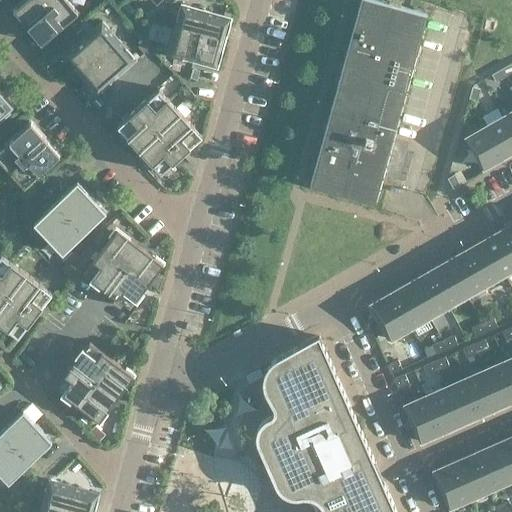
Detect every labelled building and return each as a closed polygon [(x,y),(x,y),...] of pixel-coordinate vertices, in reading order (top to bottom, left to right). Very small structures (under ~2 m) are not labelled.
[(58,0),(24,0),(14,9),(27,26),(44,12),(58,0)] [(68,21),(78,12),(67,0),(58,0),(44,12),(27,26),(42,43),(68,21)] [(375,202),(427,14),(377,0),(361,0),(310,184),(375,202)] [(232,18),(209,12),(181,4),(176,24),(201,31),(226,38),(232,18)] [(87,34),(104,54),(121,74),(137,60),(102,21),(87,34)] [(192,62),(201,31),(176,24),(167,55),(192,62)] [(218,69),(226,38),(201,31),(192,62),(218,69)] [(104,54),(87,34),(63,55),(80,75),(104,54)] [(121,74),(104,54),(80,75),(97,95),(121,74)] [(511,72),(511,63),(502,69),(506,76),(511,72)] [(496,82),(506,76),(502,69),(492,75),(496,82)] [(480,89),(472,87),(469,99),(477,101),(480,89)] [(160,131),(181,112),(159,89),(146,100),(146,99),(138,107),(160,131)] [(14,106),(0,90),(0,122),(11,112),(9,110),(14,106)] [(182,155),(160,131),(138,107),(130,114),(131,114),(118,126),(136,145),(134,147),(141,156),(144,154),(161,173),(174,162),(175,162),(182,155)] [(202,136),(181,112),(160,131),(182,155),(190,148),(190,147),(202,136)] [(511,152),(511,129),(504,115),(485,126),(503,158),(511,152)] [(0,158),(10,170),(29,152),(45,138),(31,121),(0,148),(0,158)] [(503,158),(485,126),(465,137),(482,167),(483,169),(503,158)] [(24,186),(60,154),(45,138),(29,152),(10,170),(24,186)] [(454,175),(447,179),(454,189),(460,185),(454,175)] [(70,217),(92,197),(77,182),(56,202),(70,217)] [(106,212),(92,197),(70,217),(85,233),(106,212)] [(48,238),(70,217),(56,202),(34,222),(48,238)] [(278,301),(278,302),(278,303),(278,304),(279,304),(279,305),(280,305),(281,306),(282,306),(283,306),(284,306),(284,305),(379,251),(387,225),(305,203),(282,285),(280,292),(278,300),(278,301)] [(63,253),(85,233),(70,217),(48,238),(63,253)] [(503,229),(511,244),(511,220),(510,222),(511,224),(503,229)] [(125,267),(141,246),(116,228),(109,237),(111,238),(102,249),(125,267)] [(484,239),(504,274),(511,269),(511,244),(503,229),(484,239)] [(107,239),(101,233),(94,240),(100,246),(107,239)] [(466,250),(486,285),(504,274),(484,239),(466,250)] [(148,284),(165,262),(156,255),(154,256),(141,246),(125,267),(148,284)] [(125,267),(102,249),(84,273),(107,290),(125,267)] [(447,261),(467,296),(486,285),(466,250),(447,261)] [(0,287),(10,295),(27,273),(1,254),(0,255),(0,287)] [(448,306),(467,296),(447,261),(428,272),(448,306)] [(148,284),(125,267),(107,290),(130,308),(148,284)] [(409,282),(429,317),(448,306),(428,272),(409,282)] [(52,293),(27,273),(10,295),(36,315),(43,307),(42,306),(52,293)] [(391,293),(410,328),(429,317),(409,282),(391,293)] [(36,315),(10,295),(0,287),(0,322),(19,337),(29,323),(30,324),(36,315)] [(371,304),(391,339),(410,328),(391,293),(371,304)] [(487,331),(498,327),(494,317),(483,322),(487,331)] [(476,336),(487,331),(483,322),(472,327),(476,336)] [(511,337),(511,327),(502,331),(506,341),(511,337)] [(447,349),(458,344),(454,335),(443,340),(447,349)] [(272,416),(270,417),(266,419),(264,421),(261,424),(259,427),(258,429),(257,432),(257,435),(257,439),(258,441),(259,444),(263,455),(267,464),(268,466),(275,480),(276,484),(278,486),(279,489),(282,492),(284,493),(287,495),(289,496),(292,496),(296,497),(298,497),(301,496),(307,497),(309,499),(312,501),(315,504),(316,507),(316,511),(315,511),(397,511),(320,338),(320,337),(318,336),(317,336),(315,336),(276,358),(273,361),(270,364),(267,368),(266,370),(265,372),(264,376),(264,379),(264,383),(264,386),(265,388),(266,392),(268,396),(274,406),(275,409),(275,412),(274,414),(272,416)] [(489,348),(485,339),(473,344),(477,353),(489,348)] [(436,354),(447,349),(443,340),(432,345),(436,354)] [(96,382),(113,359),(112,358),(102,351),(103,351),(90,342),(73,364),(96,382)] [(477,353),(473,344),(463,349),(467,358),(477,353)] [(449,366),(445,357),(434,362),(438,371),(449,366)] [(117,398),(134,375),(135,374),(126,367),(125,368),(113,359),(96,382),(117,398)] [(391,374),(402,369),(398,360),(387,365),(391,374)] [(485,369),(501,406),(511,401),(511,378),(504,361),(485,369)] [(438,371),(434,362),(423,366),(427,375),(438,371)] [(79,405),(96,382),(73,364),(55,387),(68,397),(67,398),(71,401),(72,400),(79,405)] [(465,378),(481,415),(501,406),(485,369),(465,378)] [(409,383),(405,374),(394,379),(398,388),(409,383)] [(445,387),(461,424),(481,415),(465,378),(445,387)] [(107,412),(117,398),(96,382),(79,405),(94,417),(101,422),(108,413),(107,412)] [(425,396),(441,432),(461,424),(445,387),(425,396)] [(404,405),(421,441),(441,432),(425,396),(404,405)] [(16,446),(38,426),(23,410),(1,431),(16,446)] [(30,461),(52,441),(38,426),(16,446),(30,461)] [(0,460),(16,446),(1,431),(0,431),(0,460)] [(511,436),(494,444),(510,481),(511,480),(511,436)] [(474,453),(490,490),(510,481),(494,444),(474,453)] [(0,472),(9,482),(30,461),(16,446),(0,460),(0,472)] [(454,462),(471,498),(490,490),(474,453),(454,462)] [(434,471),(450,508),(471,498),(454,462),(434,471)] [(94,511),(99,494),(49,480),(44,499),(69,506),(91,511),(94,511)] [(67,511),(69,506),(44,499),(39,511),(67,511)] [(507,511),(511,510),(511,509),(509,501),(498,506),(500,511),(507,511)]
